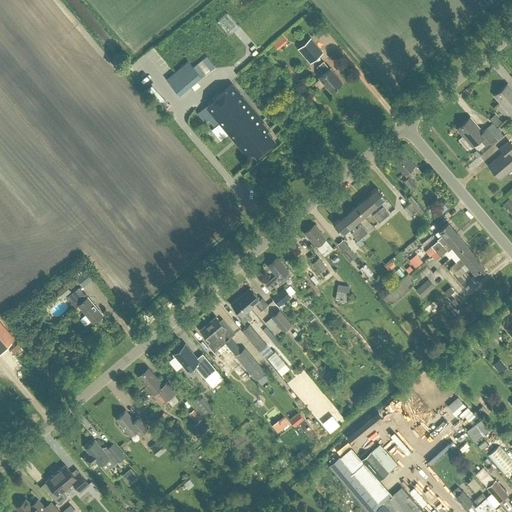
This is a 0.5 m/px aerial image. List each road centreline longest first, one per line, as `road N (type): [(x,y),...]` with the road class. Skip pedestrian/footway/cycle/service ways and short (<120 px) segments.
road 1 (unclassified): [(0,466),(403,124)]
road 2 (residential): [(511,250),(403,124)]
road 3 (unclassified): [(403,124),(511,33)]
